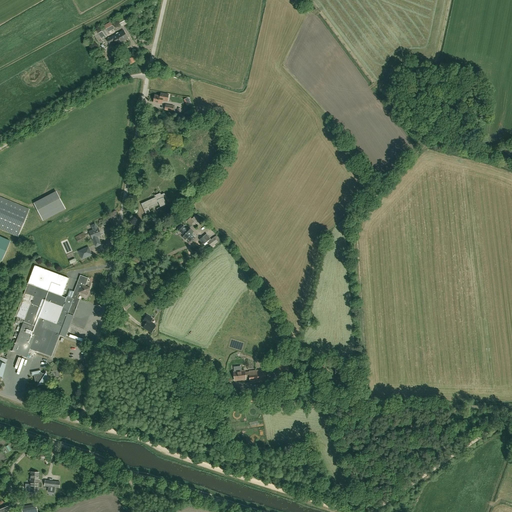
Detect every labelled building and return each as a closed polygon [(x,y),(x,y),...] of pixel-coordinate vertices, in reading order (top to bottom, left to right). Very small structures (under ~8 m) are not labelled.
[(126,15),(121,18),(118,20),(121,27),(125,25),(130,22),(126,15)] [(108,32),(114,28),(110,22),(104,26),(97,31),(91,34),(93,37),(94,36),(99,42),(102,40),(101,39),(109,34),(108,32)] [(117,45),(121,43),(128,38),(123,31),(113,37),(113,36),(107,40),(109,44),(115,40),(117,45)] [(167,101),(168,94),(161,93),(160,96),(155,95),(153,102),(162,104),(162,100),(167,101)] [(163,198),(166,197),(165,195),(164,193),(161,195),(160,193),(155,195),(156,197),(141,204),(146,214),(150,212),(148,207),(158,202),(160,207),(166,204),(163,198)] [(58,195),(36,206),(43,221),(65,209),(58,195)] [(0,228),(18,236),(29,209),(0,197),(0,228)] [(97,237),(101,235),(100,232),(98,228),(97,229),(95,224),(91,226),(93,230),(89,232),(92,239),(96,246),(100,244),(97,237)] [(190,241),(194,237),(191,234),(193,232),(190,229),(188,231),(183,227),(179,231),(184,236),(183,237),(183,238),(184,239),(186,240),(187,238),(190,241)] [(75,237),(78,243),(86,238),(83,233),(75,237)] [(205,246),(208,243),(211,248),(218,242),(220,240),(216,235),(211,239),(207,234),(199,240),(203,245),(204,245),(205,246)] [(0,235),(0,258),(2,260),(10,240),(0,235)] [(88,248),(79,252),(82,258),(91,254),(88,248)] [(77,299),(80,293),(87,295),(90,288),(85,286),(88,278),(80,275),(72,298),(67,296),(66,298),(62,297),(63,296),(62,296),(69,278),(68,278),(35,265),(28,284),(27,283),(27,284),(28,284),(15,317),(24,320),(20,330),(21,330),(16,343),(12,352),(27,358),(30,349),(37,352),(37,351),(52,357),(60,335),(65,337),(79,299),(77,299)] [(151,332),(156,326),(150,322),(152,319),(147,315),(143,320),(147,322),(143,327),(151,332)] [(287,363),(277,367),(282,378),(292,374),(287,363)] [(17,370),(14,383),(22,385),(25,372),(17,370)] [(245,379),(245,377),(249,376),(250,383),(266,381),(264,370),(244,372),(244,371),(234,372),(235,381),(245,379)] [(41,373),(34,374),(35,382),(37,381),(38,385),(47,383),(48,382),(46,373),(42,374),(42,373),(41,373)] [(30,479),(30,482),(29,492),(38,492),(39,480),(38,480),(39,472),(31,472),(30,479)] [(49,486),(48,491),(54,492),(55,487),(59,488),(60,482),(45,480),(45,486),(49,486)]
